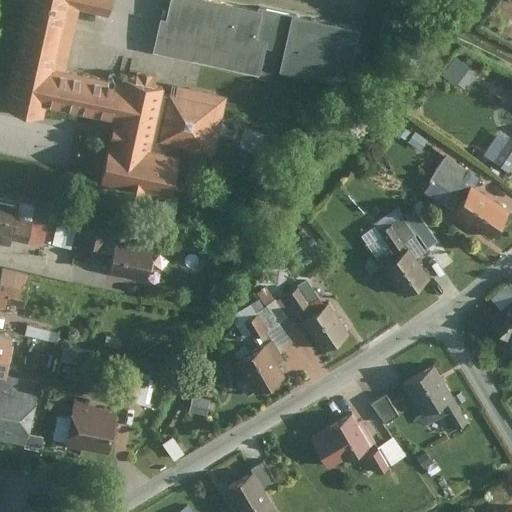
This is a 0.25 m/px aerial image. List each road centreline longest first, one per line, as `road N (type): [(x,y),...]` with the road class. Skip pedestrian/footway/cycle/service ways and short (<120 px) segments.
road 1 (residential): [(435,311),(115,511)]
road 2 (residential): [(435,311),(511,436)]
